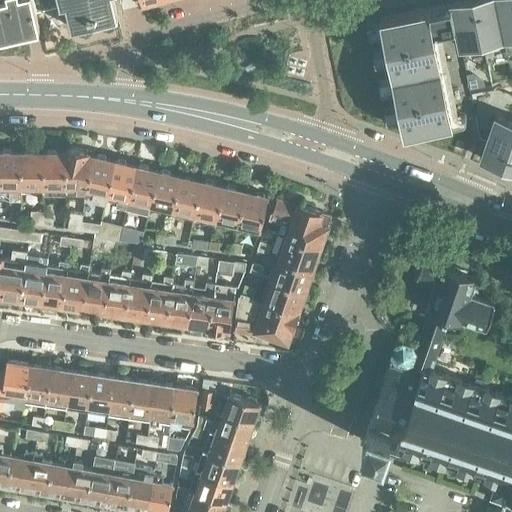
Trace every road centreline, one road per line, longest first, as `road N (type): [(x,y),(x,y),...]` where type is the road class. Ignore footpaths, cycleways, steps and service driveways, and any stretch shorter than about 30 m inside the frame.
road 1 (residential): [(313,376),(0,331)]
road 2 (residential): [(306,13),(152,31),(135,42),(116,100)]
road 3 (residential): [(313,376),(388,172)]
road 4 (secondary): [(316,145),(221,114),(116,100)]
road 5 (residential): [(263,511),(313,376)]
road 6 (residential): [(316,145),(328,102),(306,13)]
road 7 (secondary): [(511,216),(388,172)]
